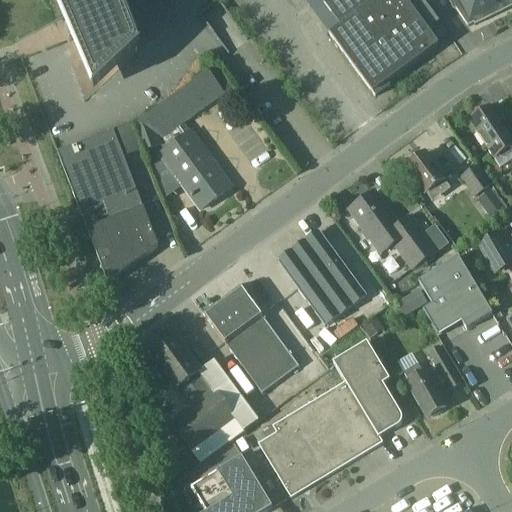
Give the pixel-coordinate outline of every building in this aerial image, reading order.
[(52,0),(64,27),(93,95),(141,50),(128,15),(131,14),(126,1),(123,2),(122,0),(52,0)] [(319,0),(340,28),(329,36),(375,100),(391,89),(389,85),(440,48),(405,0),(319,0)] [(511,0),(449,0),(470,29),(511,7),(511,0)] [(216,67),(207,73),(175,97),(142,121),(159,143),(162,141),(169,151),(160,157),(200,212),(231,189),(191,135),(185,140),(178,130),(232,90),(216,67)] [(472,121),(469,122),(494,160),(511,148),(511,144),(490,109),(481,115),(478,114),(472,118),(472,121)] [(113,132),(72,147),(57,153),(108,286),(158,249),(123,158),(142,151),(131,124),(113,132)] [(408,167),(406,169),(425,195),(434,188),(441,197),(450,190),(443,182),(444,181),(425,155),(417,160),(414,159),(408,164),(408,167)] [(481,166),(463,177),(477,198),(494,186),(481,166)] [(374,194),(349,213),(380,256),(394,246),(412,271),(436,254),(411,219),(399,228),(374,194)] [(319,234),(278,264),(325,329),(366,298),(319,234)] [(511,260),(497,236),(478,248),(494,275),(511,263),(511,260)] [(488,319),(454,262),(414,285),(419,293),(426,305),(429,309),(417,316),(432,341),(456,326),(461,335),(488,319)] [(201,312),(231,353),(263,398),(264,397),(262,394),(298,368),(300,371),(301,370),(238,285),(237,286),(241,291),(206,317),(202,312),(201,312)] [(426,305),(419,293),(397,306),(405,318),(426,305)] [(377,321),(364,329),(370,339),(384,330),(377,321)] [(151,358),(175,391),(176,392),(189,383),(203,403),(171,426),(191,453),(233,421),(234,421),(216,395),(215,394),(214,395),(199,375),(200,374),(176,340),(151,358)] [(441,344),(433,349),(428,352),(449,391),(463,383),(441,344)] [(292,417),(328,477),(383,445),(380,440),(397,429),(399,428),(400,427),(401,425),(401,424),(402,422),(402,421),(402,419),(401,417),(400,416),(382,386),(389,382),(367,345),(333,365),(345,385),(292,417)] [(423,375),(418,366),(412,356),(398,364),(409,384),(407,385),(427,419),(432,417),(433,419),(443,413),(441,411),(446,408),(426,374),(423,375)] [(234,421),(233,421),(243,435),(256,425),(228,386),(216,395),(234,421)] [(328,477),(292,417),(272,428),(277,435),(258,446),(291,500),(328,477)] [(186,447),(176,454),(166,461),(178,478),(198,465),(186,447)] [(241,458),(191,489),(205,511),(267,511),(272,509),(241,458)]
